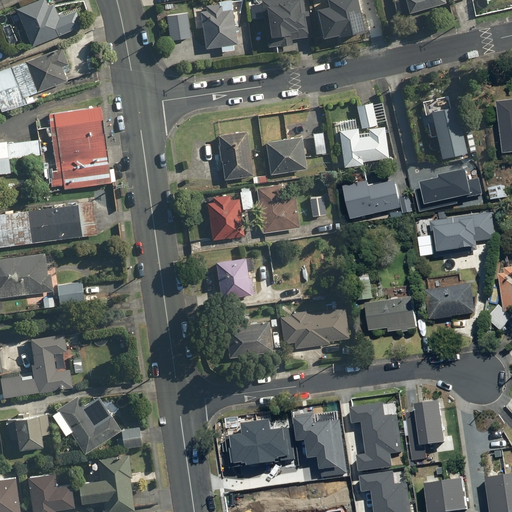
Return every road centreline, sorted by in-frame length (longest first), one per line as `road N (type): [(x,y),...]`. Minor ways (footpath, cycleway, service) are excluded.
road 1 (residential): [(134,102),(293,80),(511,34)]
road 2 (residential): [(176,402),(445,366),(478,382)]
road 3 (residential): [(176,402),(134,102)]
